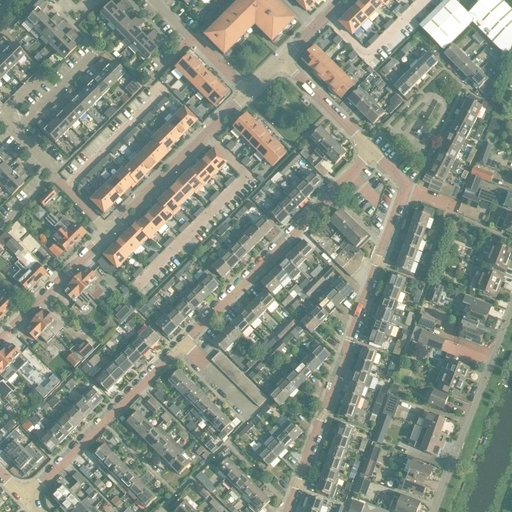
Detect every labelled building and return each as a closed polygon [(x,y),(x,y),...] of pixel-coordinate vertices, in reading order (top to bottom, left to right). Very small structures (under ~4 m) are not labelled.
[(108,22),(126,4),(123,0),(115,8),(111,3),(100,14),(108,22)] [(245,0),(240,6),(239,5),(207,36),(224,53),(229,49),(230,50),(242,38),(241,37),(249,28),(250,30),(256,24),(272,40),(276,35),(278,37),(290,25),(289,23),(293,19),(276,1),(276,2),(273,0),(245,0)] [(295,0),(307,11),(315,3),(311,0),(295,0)] [(362,0),(356,7),(368,20),(376,12),(364,0),(362,0)] [(364,0),(376,12),(384,5),(385,6),(379,0),(364,0)] [(445,50),(473,22),(474,20),(469,15),(453,0),(447,0),(421,27),(445,50)] [(509,58),(511,48),(511,10),(501,0),(483,0),(469,15),(474,20),(473,22),(509,58)] [(26,22),(21,26),(28,33),(32,29),(33,29),(45,17),(41,13),(48,6),(44,2),(25,21),(26,22)] [(115,30),(126,19),(122,15),(130,7),(126,4),(108,22),(115,30)] [(348,14),(361,27),(368,20),(356,7),(348,14)] [(340,22),(353,35),(361,27),(348,14),(340,22)] [(41,37),(59,18),(56,15),(49,21),(45,17),(33,29),(41,37)] [(123,38),(141,19),(138,16),(131,23),(126,19),(115,30),(123,38)] [(48,45),(60,33),(56,28),(63,22),(59,18),(41,37),(48,45)] [(130,45),(141,34),(137,30),(145,23),(141,19),(123,38),(130,45)] [(56,52),(75,34),(71,30),(65,37),(60,33),(48,45),(56,52)] [(138,53),(157,35),(153,31),(146,39),(141,34),(130,45),(138,53)] [(477,41),(481,37),(477,33),(473,37),(477,41)] [(75,34),(56,52),(64,60),(76,48),(71,44),(78,37),(75,34)] [(157,35),(138,53),(146,61),(157,50),(152,45),(160,38),(157,35)] [(0,43),(0,46),(17,64),(25,56),(13,44),(9,49),(2,42),(0,43)] [(406,47),(410,51),(414,48),(409,43),(406,47)] [(0,61),(9,71),(17,64),(0,46),(0,53),(2,55),(0,57),(0,61)] [(454,64),(463,55),(454,46),(445,55),(454,64)] [(311,68),(323,55),(316,47),(313,50),(311,49),(304,56),(306,57),(303,60),(311,68)] [(406,55),(410,51),(406,47),(402,51),(397,56),(402,60),(406,55)] [(493,58),(498,54),(494,50),(489,54),(493,58)] [(421,62),(430,71),(438,62),(429,53),(421,62)] [(498,54),(493,58),(497,63),(502,58),(498,54)] [(183,76),(197,61),(193,57),(192,59),(188,55),(175,68),(183,76)] [(317,77),(331,63),(323,55),(311,68),(314,71),(313,73),(317,77)] [(462,72),(471,63),(463,55),(454,64),(462,72)] [(98,63),(117,82),(125,74),(113,62),(108,67),(102,60),(98,63)] [(389,64),(393,68),(397,64),(393,60),(389,64)] [(9,71),(0,61),(0,77),(1,79),(9,71)] [(190,84),(203,71),(200,67),(201,66),(197,61),(183,76),(190,84)] [(421,80),(430,71),(421,62),(412,71),(421,80)] [(109,89),(117,82),(98,63),(95,67),(102,73),(97,78),(109,89)] [(326,83),(339,70),(331,63),(317,77),(321,81),(322,80),(326,83)] [(470,81),(480,72),(471,63),(462,72),(470,81)] [(389,72),(393,68),(389,64),(385,68),(389,72)] [(332,93),(346,78),(339,70),(326,83),(329,87),(328,88),(332,93)] [(198,91),(213,77),(209,73),(207,75),(203,71),(190,84),(198,91)] [(413,88),(421,80),(412,71),(404,79),(413,88)] [(480,72),(470,81),(479,89),(488,80),(480,72)] [(109,89),(97,78),(93,82),(86,75),(83,79),(101,97),(109,89)] [(206,99),(219,86),(215,83),(217,81),(213,77),(198,91),(206,99)] [(341,99),(354,86),(346,78),(332,93),(336,97),(337,95),(341,99)] [(94,105),(101,97),(83,79),(80,82),(86,89),(82,93),(94,105)] [(381,79),(375,85),(378,88),(384,82),(381,79)] [(404,97),(413,88),(404,79),(395,88),(404,97)] [(384,82),(378,88),(381,91),(387,85),(384,82)] [(224,97),(227,94),(219,86),(206,99),(214,107),(217,104),(218,105),(225,98),(224,97)] [(357,109),(369,97),(361,89),(349,101),(357,109)] [(94,105),(82,93),(78,97),(71,91),(67,94),(86,113),(94,105)] [(78,120),(86,113),(67,94),(64,97),(71,104),(66,108),(78,120)] [(390,114),(403,102),(396,95),(390,100),(391,106),(386,110),(390,114)] [(366,117),(377,105),(369,97),(357,109),(366,117)] [(462,111),(477,119),(483,108),(467,100),(462,111)] [(377,105),(366,117),(374,125),(385,113),(377,105)] [(78,120),(66,108),(62,112),(56,106),(52,109),(71,128),(78,120)] [(111,107),(104,115),(108,120),(116,112),(111,107)] [(188,129),(196,121),(183,108),(175,116),(188,129)] [(63,135),(71,128),(52,109),(49,113),(55,119),(51,123),(63,135)] [(472,129),(477,119),(462,111),(456,121),(472,129)] [(242,136),(255,123),(247,115),(244,118),(243,117),(236,124),(237,125),(234,128),(242,136)] [(180,137),(188,129),(175,116),(167,124),(180,137)] [(487,132),(496,136),(502,122),(493,118),(487,132)] [(63,135),(51,123),(47,128),(40,121),(37,125),(55,143),(63,135)] [(466,140),(472,129),(456,121),(451,132),(466,140)] [(250,143),(264,129),(260,125),(259,127),(255,123),(242,136),(250,143)] [(172,145),(180,137),(167,124),(160,132),(172,145)] [(257,151),(270,138),(267,135),(268,133),(264,129),(250,143),(257,151)] [(319,147),(329,137),(321,129),(311,139),(319,147)] [(169,148),(172,145),(160,132),(152,139),(166,154),(171,150),(169,148)] [(461,151),(466,140),(451,132),(445,143),(461,151)] [(319,147),(315,151),(323,159),(324,159),(327,155),(328,156),(338,146),(329,137),(319,147)] [(265,159),(280,144),(276,140),(274,142),(270,138),(257,151),(265,159)] [(159,162),(166,154),(152,139),(152,140),(153,141),(146,149),(159,162)] [(479,156),(488,159),(493,145),(484,142),(479,156)] [(455,161),(461,151),(445,143),(440,154),(455,161)] [(273,167),(286,154),(282,150),(283,148),(280,144),(265,159),(273,167)] [(327,155),(324,159),(328,163),(331,159),(336,164),(346,154),(338,146),(328,156),(327,155)] [(151,169),(159,162),(146,149),(138,156),(151,169)] [(206,158),(219,171),(227,163),(214,150),(206,158)] [(307,160),(310,157),(304,150),(300,154),(307,160)] [(301,157),(297,153),(287,163),(288,164),(292,167),(301,157)] [(0,177),(9,169),(4,165),(11,158),(8,154),(0,161),(0,177)] [(450,172),(455,161),(440,154),(434,164),(450,172)] [(143,177),(151,169),(138,156),(131,164),(143,177)] [(199,166),(212,179),(219,171),(206,158),(199,166)] [(318,165),(315,168),(324,177),(329,173),(320,163),(318,165)] [(136,184),(143,177),(131,164),(123,171),(122,169),(121,170),(136,184)] [(284,169),(280,173),(283,176),(287,172),(292,167),(288,164),(284,169)] [(444,183),(450,172),(434,164),(429,174),(427,173),(423,181),(430,185),(433,177),(439,180),(444,183)] [(0,184),(4,188),(23,170),(19,166),(13,173),(9,169),(0,177),(0,184)] [(204,186),(212,179),(199,166),(195,169),(193,168),(190,172),(204,186)] [(471,175),(490,182),(493,174),(474,167),(471,175)] [(23,170),(4,188),(12,196),(24,184),(19,180),(26,173),(23,170)] [(132,188),(136,184),(121,170),(114,177),(126,190),(130,187),(132,188)] [(190,172),(182,179),(195,192),(196,194),(204,186),(190,172)] [(274,184),(283,176),(280,173),(271,181),(274,184)] [(302,179),(305,182),(315,191),(324,183),(314,173),(308,178),(306,175),(302,179)] [(467,190),(478,193),(483,180),(472,176),(467,190)] [(119,198),(126,190),(114,177),(106,185),(119,198)] [(434,191),(439,180),(433,177),(430,185),(428,189),(434,191)] [(187,200),(195,192),(182,179),(174,187),(187,200)] [(439,194),(444,183),(439,180),(434,191),(439,194)] [(266,192),(274,184),(271,181),(263,189),(266,192)] [(305,182),(300,186),(295,181),(291,185),(306,200),(315,191),(305,182)] [(445,196),(449,185),(444,183),(439,194),(445,196)] [(111,205),(119,198),(106,185),(98,193),(111,205)] [(288,198),(298,208),(306,200),(291,185),(283,193),(288,198)] [(454,188),(449,185),(445,196),(450,198),(454,188)] [(454,188),(450,198),(456,200),(460,188),(455,186),(454,188)] [(179,207),(187,200),(174,187),(166,194),(179,207)] [(56,195),(50,189),(38,201),(44,207),(56,195)] [(263,189),(258,194),(261,197),(266,192),(263,189)] [(103,213),(111,205),(98,193),(90,200),(103,213)] [(159,202),(158,202),(160,204),(173,217),(181,209),(179,207),(166,194),(159,202),(158,202),(159,202)] [(478,210),(482,201),(482,200),(466,194),(462,204),(478,210)] [(290,216),(298,208),(288,198),(283,203),(279,199),(276,202),(280,207),(290,216)] [(250,202),(245,208),(248,211),(249,212),(254,206),(250,202)] [(153,211),(166,224),(173,217),(160,204),(153,211)] [(281,225),(290,216),(280,207),(275,211),(271,207),(267,211),(271,215),(281,225)] [(240,212),(243,216),(248,211),(245,208),(240,212)] [(423,214),(417,212),(413,224),(426,228),(430,217),(432,218),(435,212),(436,212),(437,212),(425,208),(423,214)] [(145,219),(158,232),(166,224),(153,211),(145,219)] [(331,240),(351,221),(342,212),(336,218),(332,213),(327,218),(328,219),(320,228),(331,240)] [(54,218),(52,215),(51,214),(45,220),(54,228),(58,232),(52,238),(67,253),(78,242),(54,218)] [(76,225),(72,228),(58,214),(54,218),(78,242),(86,235),(76,225)] [(150,240),(158,232),(145,219),(142,223),(140,221),(136,225),(150,240)] [(255,227),(265,237),(273,229),(264,219),(255,227)] [(448,222),(442,220),(438,232),(444,235),(448,222)] [(339,249),(359,229),(351,221),(331,240),(322,249),(331,257),(339,249)] [(265,237),(255,227),(251,223),(242,231),(247,235),(246,236),(256,246),(265,237)] [(228,224),(223,229),(226,232),(231,227),(228,224)] [(426,236),(423,235),(426,228),(413,224),(409,235),(422,240),(424,240),(426,236)] [(128,232),(141,246),(148,238),(150,240),(136,225),(128,232)] [(219,226),(216,229),(216,230),(219,233),(218,234),(221,237),(226,232),(223,229),(219,226)] [(322,249),(331,240),(320,228),(311,237),(322,249)] [(343,252),(334,260),(336,262),(351,278),(360,269),(365,255),(358,248),(365,240),(368,237),(366,235),(359,229),(339,249),(343,252)] [(120,240),(133,253),(141,246),(128,232),(120,240)] [(407,234),(405,241),(407,242),(405,246),(418,250),(422,240),(409,235),(407,234)] [(248,254),(256,246),(246,236),(238,244),(248,254)] [(12,239),(4,246),(16,258),(15,258),(18,261),(19,262),(23,259),(27,254),(23,250),(12,239)] [(113,248),(126,261),(133,253),(120,240),(113,248)] [(490,254),(511,262),(511,259),(511,250),(502,247),(503,243),(496,240),(490,254)] [(206,246),(210,249),(215,244),(211,241),(206,246)] [(295,251),(305,261),(314,252),(304,242),(295,251)] [(49,249),(57,258),(62,253),(54,244),(49,249)] [(239,262),(248,254),(238,244),(230,252),(239,262)] [(433,250),(431,255),(435,257),(438,258),(438,256),(440,256),(444,247),(439,246),(435,244),(433,250)] [(414,261),(418,250),(405,246),(403,245),(400,252),(402,253),(401,257),(414,261)] [(113,248),(105,256),(118,269),(126,261),(113,248)] [(297,269),(305,261),(295,251),(287,259),(297,269)] [(231,270),(239,262),(230,252),(221,260),(231,270)] [(507,272),(511,262),(490,254),(487,264),(507,272)] [(431,268),(435,257),(431,255),(427,266),(431,268)] [(410,273),(414,261),(401,257),(397,268),(410,273)] [(23,259),(19,262),(20,263),(39,281),(46,274),(36,264),(32,268),(23,259)] [(301,273),(297,269),(287,259),(278,267),(289,277),(292,281),(301,273)] [(223,279),(231,270),(221,260),(213,269),(223,279)] [(20,270),(13,278),(27,293),(31,289),(39,281),(20,263),(19,262),(18,261),(14,265),(20,270)] [(280,285),(289,277),(278,267),(270,276),(280,285)] [(322,277),(325,280),(334,271),(330,268),(322,277)] [(81,274),(75,280),(86,291),(95,300),(96,301),(96,300),(104,293),(99,288),(94,283),(98,278),(89,269),(88,270),(83,275),(82,274),(81,274)] [(501,289),(505,278),(484,270),(480,281),(501,289)] [(427,282),(429,274),(421,271),(419,279),(427,282)] [(211,295),(219,287),(205,272),(196,281),(201,285),(211,295)] [(405,288),(403,287),(406,280),(393,275),(389,287),(402,292),(402,291),(404,292),(405,288)] [(271,294),(280,285),(270,276),(261,284),(271,294)] [(317,288),(325,280),(322,277),(313,285),(317,288)] [(95,300),(86,291),(75,280),(69,286),(70,288),(64,293),(81,309),(85,305),(88,307),(91,304),(95,300)] [(175,283),(172,280),(167,285),(170,288),(175,283)] [(501,289),(480,281),(478,280),(474,290),(497,299),(501,289)] [(299,287),(302,291),(307,286),(303,282),(299,287)] [(335,290),(345,300),(354,291),(344,282),(336,290),(335,290)] [(124,283),(120,288),(125,293),(122,296),(124,297),(131,290),(124,283)] [(443,288),(434,284),(427,302),(437,305),(443,288)] [(192,294),(202,304),(211,295),(201,285),(196,290),(192,286),(188,289),(192,294)] [(308,297),(317,288),(313,285),(305,293),(308,297)] [(345,300),(335,290),(336,290),(331,286),(323,294),(327,299),(327,298),(337,308),(345,300)] [(294,291),(290,295),(294,299),(298,295),(299,293),(302,291),(299,287),(294,291)] [(398,303),(402,292),(389,287),(385,298),(398,303)] [(299,293),(298,295),(300,298),(304,301),(308,297),(305,293),(302,291),(299,293)] [(256,301),(266,311),(275,302),(265,292),(256,301)] [(194,312),(202,304),(192,294),(188,298),(183,294),(180,298),(184,302),(194,312)] [(286,307),(294,299),(290,295),(282,304),(286,307)] [(0,318),(1,320),(8,312),(13,308),(3,297),(0,300),(0,318)] [(150,301),(154,305),(159,300),(155,297),(150,301)] [(184,302),(180,298),(175,302),(172,306),(176,310),(186,320),(194,312),(184,302)] [(329,316),(337,308),(327,298),(327,299),(319,307),(329,316)] [(394,313),(398,303),(385,298),(381,309),(394,313)] [(463,316),(467,318),(478,322),(477,322),(480,324),(486,326),(494,307),(468,298),(465,304),(467,305),(463,316)] [(258,319),(266,311),(256,301),(248,309),(258,319)] [(112,313),(120,321),(130,311),(122,303),(112,313)] [(320,325),(329,316),(319,307),(310,315),(320,325)] [(250,327),(258,319),(248,309),(240,317),(250,327)] [(390,324),(394,313),(381,309),(377,320),(390,324)] [(177,328),(186,320),(176,310),(167,318),(177,328)] [(63,329),(60,325),(46,311),(44,313),(43,312),(37,318),(55,336),(63,329)] [(164,315),(156,323),(159,326),(157,328),(167,338),(169,336),(177,328),(167,318),(164,315)] [(312,333),(320,325),(310,315),(302,324),(312,333)] [(434,331),(437,321),(422,316),(419,325),(434,331)] [(242,335),(250,327),(240,317),(231,325),(242,335)] [(40,336),(47,344),(55,336),(37,318),(31,324),(32,325),(26,331),(35,341),(40,336)] [(467,326),(462,339),(481,346),(486,332),(478,329),(480,324),(477,322),(478,322),(467,318),(464,325),(467,326)] [(284,328),(288,331),(296,323),(293,319),(284,328)] [(103,340),(117,325),(112,320),(109,324),(108,323),(101,330),(102,331),(98,334),(103,340)] [(395,327),(390,325),(390,324),(377,320),(373,331),(386,336),(391,338),(395,327)] [(127,324),(133,330),(136,326),(131,321),(127,324)] [(129,333),(133,330),(127,324),(124,328),(129,333)] [(233,344),(242,335),(231,325),(223,334),(233,344)] [(140,337),(152,349),(161,340),(149,328),(140,337)] [(280,339),(284,335),(288,331),(284,328),(280,332),(276,336),(280,339)] [(382,347),(386,336),(373,331),(369,342),(382,347)] [(441,351),(445,340),(423,332),(419,343),(441,351)] [(152,349),(140,337),(137,334),(134,336),(132,336),(127,341),(131,346),(143,358),(152,349)] [(225,352),(233,344),(223,334),(215,342),(225,352)] [(110,342),(115,347),(119,344),(113,338),(110,342)] [(274,338),(269,344),(272,347),(276,343),(278,341),(274,338)] [(73,348),(70,351),(73,354),(81,362),(84,358),(85,358),(93,349),(84,340),(75,350),(73,348)] [(398,340),(395,349),(401,351),(404,342),(398,340)] [(266,341),(262,346),(268,352),(271,348),(272,347),(269,344),(266,341)] [(112,351),(115,347),(110,342),(106,345),(112,351)] [(274,351),(278,354),(286,346),(282,342),(274,351)] [(5,350),(0,355),(0,356),(15,371),(17,373),(29,361),(22,354),(13,345),(12,345),(6,351),(5,350)] [(131,346),(122,354),(135,367),(143,358),(131,346)] [(312,355),(322,364),(330,356),(320,346),(315,351),(311,347),(308,351),(312,355)] [(360,361),(373,365),(377,354),(364,349),(360,361)] [(270,363),(278,354),(274,351),(266,359),(270,363)] [(216,365),(225,357),(220,352),(212,361),(216,365)] [(73,354),(66,360),(74,368),(81,362),(73,354)] [(126,375),(135,367),(122,354),(114,363),(126,375)] [(314,373),(322,364),(312,355),(304,363),(314,373)] [(0,375),(7,383),(8,382),(17,373),(15,371),(0,356),(0,375)] [(92,359),(98,365),(101,361),(96,356),(92,359)] [(220,369),(229,361),(225,357),(216,365),(220,369)] [(94,368),(98,365),(92,359),(89,363),(94,368)] [(225,374),(233,365),(229,361),(220,369),(225,374)] [(369,376),(373,365),(360,361),(356,372),(369,376)] [(446,373),(467,381),(471,369),(451,361),(446,373)] [(117,384),(126,375),(114,363),(105,372),(117,384)] [(295,371),(305,381),(314,373),(304,363),(299,368),(295,364),(291,368),(295,372),(295,371)] [(229,378),(238,369),(233,365),(225,374),(229,378)] [(108,393),(117,384),(105,372),(101,368),(92,379),(96,384),(98,382),(108,393)] [(37,369),(28,378),(36,386),(45,377),(37,369)] [(233,382),(242,373),(238,369),(229,378),(233,382)] [(412,372),(402,369),(398,379),(408,382),(412,372)] [(178,390),(189,379),(180,371),(169,381),(178,390)] [(287,380),(297,389),(305,381),(295,371),(295,372),(290,376),(286,372),(283,376),(287,380)] [(373,378),(369,376),(356,372),(352,383),(365,387),(370,388),(373,378)] [(237,386),(246,378),(242,373),(233,382),(237,386)] [(462,393),(467,381),(446,373),(441,384),(440,384),(438,389),(449,393),(451,388),(462,393)] [(242,391),(250,382),(246,378),(237,386),(242,391)] [(69,383),(74,388),(78,385),(73,379),(69,383)] [(186,399),(197,388),(189,379),(178,390),(186,399)] [(279,388),(289,398),(297,389),(287,380),(279,388)] [(0,391),(7,398),(13,392),(2,382),(0,384),(0,391)] [(246,395),(255,386),(250,382),(242,391),(246,395)] [(380,393),(385,394),(389,384),(384,382),(380,393)] [(71,391),(74,388),(69,383),(66,386),(71,391)] [(361,398),(365,387),(352,383),(348,394),(361,398)] [(397,395),(400,387),(393,384),(390,393),(397,395)] [(250,399),(259,390),(255,386),(246,395),(250,399)] [(84,397),(96,409),(105,400),(93,388),(84,397)] [(195,408),(206,397),(197,388),(186,399),(195,408)] [(280,406),(289,398),(279,388),(270,396),(280,406)] [(255,403),(263,394),(259,390),(250,399),(255,403)] [(444,410),(450,397),(432,390),(431,395),(433,396),(430,404),(444,410)] [(164,404),(168,400),(159,391),(155,395),(164,404)] [(381,406),(385,394),(380,393),(376,404),(381,406)] [(263,394),(255,403),(259,407),(268,399),(263,394)] [(361,398),(348,394),(344,405),(357,409),(360,403),(362,403),(363,399),(361,398)] [(394,418),(400,401),(401,398),(390,395),(389,397),(383,414),(394,418)] [(52,400),(57,405),(60,402),(55,397),(52,400)] [(87,418),(96,409),(84,397),(75,406),(87,418)] [(203,416),(214,405),(206,397),(195,408),(203,416)] [(148,402),(156,411),(161,407),(152,398),(148,402)] [(54,409),(57,405),(52,400),(48,403),(54,409)] [(172,413),(178,407),(174,404),(173,405),(168,400),(164,404),(172,413)] [(377,417),(381,406),(376,404),(372,415),(377,417)] [(209,428),(223,414),(214,405),(203,416),(209,422),(206,425),(209,428)] [(357,409),(344,405),(340,416),(353,421),(356,414),(364,417),(366,412),(357,409)] [(78,427),(87,418),(75,406),(66,415),(78,427)] [(178,407),(172,413),(176,416),(181,411),(178,407)] [(136,432),(147,421),(138,412),(127,423),(136,432)] [(164,421),(170,415),(166,412),(161,418),(164,421)] [(420,418),(417,425),(423,427),(423,428),(429,431),(441,435),(441,434),(446,421),(425,413),(423,419),(420,418)] [(34,417),(39,423),(43,419),(38,414),(34,417)] [(223,414),(209,428),(210,429),(213,426),(221,434),(218,437),(222,442),(234,430),(230,426),(232,424),(223,414)] [(70,435),(78,427),(66,415),(58,423),(70,435)] [(170,415),(164,421),(168,425),(173,419),(170,415)] [(36,426),(39,423),(34,417),(31,421),(36,426)] [(58,423),(54,419),(45,428),(49,432),(61,444),(70,435),(58,423)] [(280,428),(294,442),(303,433),(289,419),(280,428)] [(10,432),(17,426),(12,421),(5,428),(10,432)] [(145,440),(155,429),(147,421),(136,432),(145,440)] [(190,430),(195,425),(192,422),(186,427),(190,430)] [(246,427),(250,431),(255,426),(251,422),(246,427)] [(195,425),(190,430),(193,434),(199,428),(195,425)] [(337,436),(350,441),(354,430),(341,425),(337,436)] [(153,449),(168,435),(159,426),(155,429),(145,440),(153,449)] [(417,426),(411,441),(417,443),(424,446),(422,451),(439,458),(444,445),(445,445),(448,437),(441,434),(441,435),(429,431),(423,428),(417,426)] [(245,435),(250,431),(246,427),(238,436),(243,441),(247,437),(245,435)] [(286,450),(294,442),(280,428),(272,436),(276,440),(286,450)] [(182,438),(187,433),(184,430),(178,435),(182,438)] [(22,436),(21,436),(18,432),(8,441),(12,445),(4,453),(13,462),(25,450),(17,441),(22,436)] [(52,453),(61,444),(49,432),(40,441),(52,453)] [(187,433),(182,438),(185,442),(190,437),(187,433)] [(162,458),(177,443),(168,435),(153,449),(162,458)] [(384,438),(375,435),(372,442),(381,445),(384,438)] [(346,452),(350,441),(337,436),(333,447),(346,452)] [(209,440),(204,444),(207,448),(212,443),(209,440)] [(278,458),(286,450),(276,440),(268,448),(278,458)] [(171,467),(186,452),(177,443),(162,458),(171,467)] [(278,458),(268,448),(264,444),(255,453),(269,467),(278,458)] [(103,465),(113,454),(105,445),(94,456),(103,465)] [(25,450),(13,462),(22,471),(30,463),(34,467),(43,457),(39,453),(38,455),(29,446),(25,450)] [(201,447),(196,453),(199,456),(205,451),(201,447)] [(349,452),(346,452),(333,447),(329,458),(342,463),(345,456),(347,457),(349,452)] [(366,460),(377,465),(382,450),(371,447),(366,460)] [(180,476),(191,465),(194,461),(186,452),(171,467),(180,476)] [(108,477),(122,463),(113,454),(103,465),(99,468),(108,477)] [(346,464),(342,463),(329,458),(325,469),(338,474),(339,473),(341,467),(345,469),(346,464)] [(227,478),(237,469),(228,460),(219,470),(227,478)] [(372,479),(377,465),(366,460),(361,475),(372,479)] [(408,461),(404,472),(410,474),(409,477),(423,482),(425,476),(431,478),(434,470),(414,462),(414,463),(408,461)] [(117,486),(131,472),(122,463),(108,477),(117,486)] [(80,470),(89,479),(93,474),(84,466),(80,470)] [(231,490),(245,477),(237,469),(227,478),(223,482),(231,490)] [(344,475),(339,473),(338,474),(325,469),(321,480),(338,486),(340,480),(342,481),(344,475)] [(129,491),(140,480),(131,472),(117,486),(125,495),(129,491)] [(77,473),(73,477),(78,482),(81,486),(85,482),(77,473)] [(244,495),(254,485),(245,477),(231,490),(240,499),(244,495)] [(409,477),(403,491),(423,498),(426,490),(421,487),(423,482),(409,477)] [(355,492),(366,496),(371,482),(360,478),(355,492)] [(97,488),(103,482),(99,479),(94,484),(97,488)] [(138,500),(148,489),(140,480),(129,491),(138,500)] [(338,486),(321,480),(317,491),(329,496),(329,498),(333,500),(338,486)] [(74,493),(81,486),(78,482),(70,490),(65,485),(52,497),(61,506),(74,494),(74,493)] [(103,482),(97,488),(101,491),(106,486),(103,482)] [(212,493),(216,490),(211,485),(208,488),(212,493)] [(252,503),(262,493),(254,485),(244,495),(252,502),(252,503)] [(89,496),(95,490),(91,487),(86,492),(89,496)] [(148,489),(138,500),(146,509),(157,498),(148,489)] [(203,489),(199,493),(206,499),(209,496),(203,489)] [(95,490),(89,496),(93,499),(98,494),(95,490)] [(221,501),(224,498),(216,490),(212,493),(221,501)] [(253,511),(259,511),(270,502),(262,493),(252,503),(252,502),(248,506),(253,511)] [(67,511),(73,511),(83,503),(74,494),(61,506),(67,511)] [(115,505),(120,500),(117,496),(111,502),(115,505)] [(418,511),(421,503),(402,496),(396,511),(398,511),(418,511)] [(328,503),(324,502),(311,497),(307,508),(317,511),(320,511),(323,506),(326,508),(328,503)] [(186,502),(182,498),(175,505),(179,509),(176,511),(193,511),(195,511),(186,502)] [(224,498),(221,501),(227,508),(231,505),(224,498)] [(209,503),(215,508),(218,504),(213,499),(209,503)] [(83,503),(73,511),(90,511),(94,508),(86,500),(83,503)] [(120,500),(115,505),(118,509),(124,503),(120,500)] [(354,500),(349,511),(362,511),(366,505),(354,500)]
